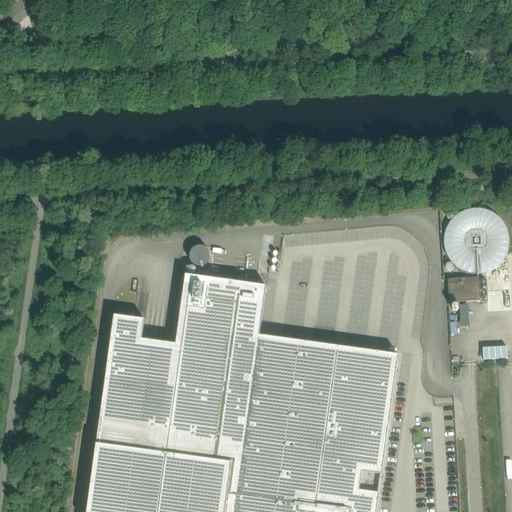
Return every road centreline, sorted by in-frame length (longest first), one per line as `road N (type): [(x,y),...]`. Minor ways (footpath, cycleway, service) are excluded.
road 1 (track): [(216,67),(511,51)]
road 2 (unknown): [(384,245),(290,250),(283,261),(279,312),(286,325),(373,341)]
road 3 (track): [(0,80),(216,67)]
road 4 (track): [(216,67),(212,50),(191,43),(95,43),(44,36),(23,21)]
road 5 (unclassified): [(475,511),(467,366)]
road 6 (unknown): [(444,511),(438,433),(413,400)]
